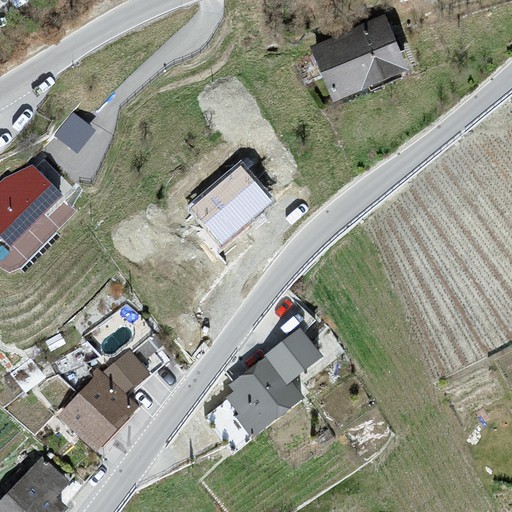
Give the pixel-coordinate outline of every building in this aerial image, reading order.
[(389,19),(311,53),(338,112),(414,80),(389,19)] [(272,201),(241,165),(190,208),(222,244),(272,201)] [(69,206),(34,166),(6,178),(0,183),(0,241),(15,257),(69,206)] [(304,335),(232,392),(238,398),(229,403),(242,422),(239,423),(258,450),(310,409),(297,392),(327,367),(304,335)] [(95,382),(59,419),(100,461),(143,415),(129,400),(153,379),(132,354),(104,375),(99,369),(93,376),(95,382)] [(73,486),(44,458),(0,507),(0,511),(68,511),(60,504),(73,486)] [(374,511),(362,491),(323,511),(374,511)]
